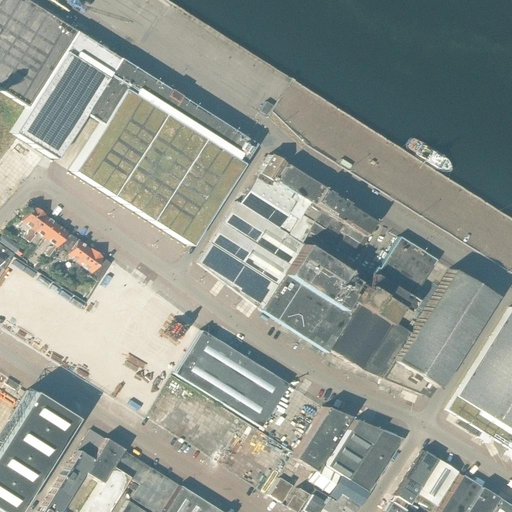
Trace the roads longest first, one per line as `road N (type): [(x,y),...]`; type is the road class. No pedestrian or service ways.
road 1 (unclassified): [(423,424),(360,399),(174,282)]
road 2 (unclassified): [(506,287),(267,134)]
road 3 (unclassified): [(255,511),(87,406)]
road 4 (unclassified): [(174,282),(36,174)]
road 5 (unclassified): [(174,282),(267,134)]
road 6 (unclassified): [(423,424),(506,287)]
road 7 (unclassified): [(23,511),(87,406)]
